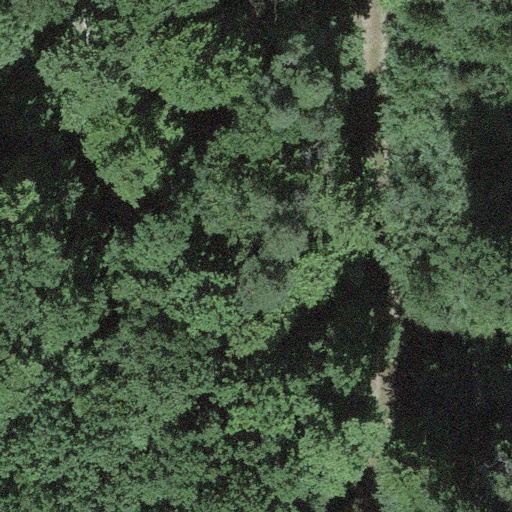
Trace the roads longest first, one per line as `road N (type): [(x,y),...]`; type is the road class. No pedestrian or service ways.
road 1 (track): [(75,0),(180,384),(199,511)]
road 2 (track): [(362,511),(381,421),(352,216),(364,0)]
